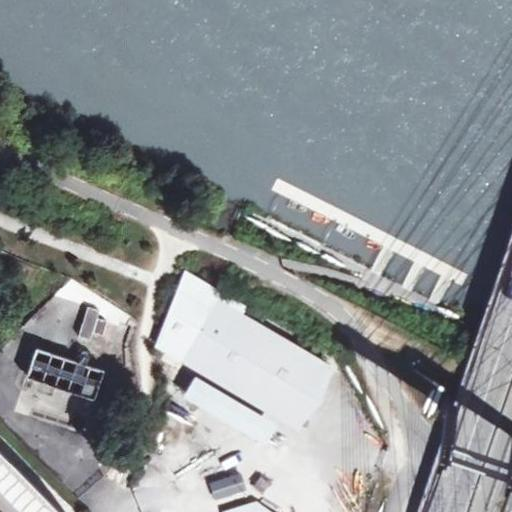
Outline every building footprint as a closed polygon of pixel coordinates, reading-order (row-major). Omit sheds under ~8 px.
[(157,343),(182,359),(214,303),(189,287),(157,343)] [(182,359),(298,427),(330,371),(214,303),(182,359)] [(100,310),(88,306),(79,335),(90,339),(93,331),(103,334),(107,321),(97,318),(100,310)] [(26,378),(92,399),(102,372),(36,350),(26,378)] [(195,382),(187,396),(264,441),(272,427),(195,382)] [(60,511),(0,449),(0,511),(60,511)] [(237,473),(208,482),(212,498),(243,488),(237,473)] [(255,474),(251,491),(265,494),(270,478),(255,474)]
